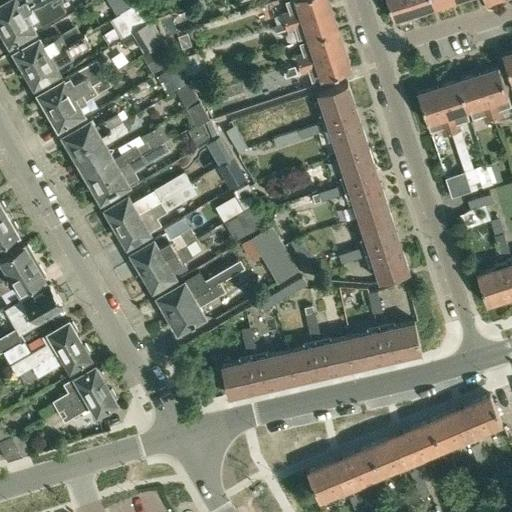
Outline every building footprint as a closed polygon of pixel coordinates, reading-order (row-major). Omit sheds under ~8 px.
[(10,43),(36,27),(66,10),(61,1),(63,0),(42,0),(0,25),(0,26),(3,32),(1,33),(6,41),(8,40),(10,43)] [(0,25),(42,0),(3,0),(1,2),(0,1),(0,25)] [(108,0),(117,15),(138,2),(136,0),(108,0)] [(121,37),(132,30),(152,19),(141,0),(138,2),(117,15),(110,19),(121,37)] [(162,11),(158,0),(145,0),(150,14),(162,11)] [(329,0),(289,0),(286,1),(289,11),(282,13),(284,21),(331,5),(329,0)] [(387,0),(394,18),(413,12),(409,0),(387,0)] [(432,6),(430,0),(409,0),(413,12),(432,6)] [(276,34),(287,30),(288,31),(295,29),(298,38),(338,25),(331,5),(284,21),(273,25),(276,34)] [(155,16),(162,35),(177,31),(171,11),(155,16)] [(163,40),(152,19),(132,30),(144,52),(163,40)] [(345,47),(339,28),(299,41),(303,53),(296,55),(298,62),(345,47)] [(66,43),(24,67),(27,73),(26,74),(30,83),(32,82),(34,85),(62,69),(58,63),(90,43),(83,32),(66,43)] [(188,32),(178,35),(182,48),(192,45),(188,32)] [(20,61),(24,67),(66,43),(61,34),(52,39),(50,36),(44,40),(41,34),(24,44),(14,50),(15,52),(13,53),(18,62),(20,61)] [(352,68),(345,47),(298,62),(301,73),(309,70),(312,81),(352,68)] [(511,50),(503,54),(511,83),(511,82),(511,50)] [(197,52),(180,57),(186,75),(203,70),(197,52)] [(188,82),(177,62),(156,73),(167,94),(176,89),(188,82)] [(295,66),(283,70),(286,77),(297,73),(295,66)] [(503,116),(501,108),(511,105),(508,96),(499,66),(479,73),(494,119),(503,116)] [(479,73),(461,78),(473,117),(483,114),(485,122),(494,119),(479,73)] [(45,103),(48,109),(91,84),(85,74),(71,82),(66,75),(49,85),(38,91),(40,94),(38,95),(43,104),(45,103)] [(87,109),(91,107),(86,99),(111,84),(106,75),(96,81),(91,84),(48,109),(52,115),(50,116),(55,125),(57,124),(58,126),(66,122),(87,110),(87,109)] [(205,76),(193,80),(197,94),(201,93),(201,94),(210,91),(205,76)] [(469,118),(466,110),(457,80),(439,85),(454,133),(461,130),(459,122),(469,118)] [(186,108),(187,107),(200,100),(189,82),(188,82),(176,89),(186,108)] [(319,92),(339,153),(368,144),(348,82),(319,92)] [(444,136),(454,133),(439,85),(418,92),(430,131),(441,128),(444,136)] [(196,125),(203,121),(210,118),(200,100),(187,107),(196,125)] [(65,142),(70,151),(121,121),(116,113),(96,125),(92,116),(73,127),(62,133),(67,140),(65,142)] [(219,134),(213,117),(212,117),(211,117),(210,118),(203,121),(210,139),(219,134)] [(126,130),(121,121),(70,151),(75,159),(77,158),(83,168),(90,164),(96,160),(94,157),(110,148),(106,141),(126,130)] [(318,121),(274,136),(276,144),(320,129),(318,121)] [(85,176),(89,184),(165,140),(170,136),(162,122),(112,151),(110,148),(94,157),(96,160),(90,164),(83,168),(87,175),(85,176)] [(235,124),(227,129),(239,151),(247,145),(235,124)] [(170,148),(165,140),(89,184),(95,193),(97,192),(101,199),(131,182),(139,177),(134,169),(170,148)] [(339,153),(360,217),(389,207),(368,144),(339,153)] [(220,164),(223,162),(233,156),(227,145),(213,153),(220,164)] [(486,163),(492,181),(502,178),(496,160),(486,163)] [(112,218),(116,226),(190,181),(184,170),(156,186),(133,200),(128,192),(105,206),(107,209),(104,211),(109,219),(112,218)] [(470,189),(468,181),(465,172),(446,178),(452,197),(471,191),(470,189)] [(468,181),(470,189),(482,185),(479,177),(468,181)] [(190,181),(116,226),(120,231),(117,233),(122,242),(125,240),(127,243),(147,231),(147,230),(158,223),(155,217),(196,192),(190,181)] [(233,190),(244,209),(259,200),(248,182),(233,190)] [(338,182),(317,189),(320,198),(341,191),(338,182)] [(320,198),(317,189),(311,191),(314,200),(320,198)] [(491,193),(468,201),(470,209),(494,202),(491,193)] [(234,194),(216,205),(223,219),(242,208),(234,194)] [(259,200),(244,209),(237,214),(248,233),(270,220),(259,200)] [(410,271),(389,207),(360,217),(381,281),(410,271)] [(7,214),(0,218),(0,243),(8,238),(18,232),(17,230),(18,227),(15,221),(11,220),(7,214)] [(253,236),(263,252),(279,281),(301,268),(274,223),(253,236)] [(139,270),(184,244),(197,236),(191,225),(177,233),(157,245),(152,238),(131,250),(133,253),(130,255),(139,270)] [(504,232),(494,234),(500,255),(510,252),(504,232)] [(290,240),(303,261),(312,256),(299,235),(290,240)] [(0,279),(35,259),(31,254),(33,253),(27,243),(25,244),(24,242),(14,248),(0,256),(0,259),(3,265),(0,266),(0,279)] [(153,287),(163,281),(174,275),(187,267),(183,259),(191,255),(184,244),(139,270),(148,286),(151,284),(153,287)] [(359,246),(339,253),(341,261),(361,254),(359,246)] [(185,278),(167,288),(157,294),(159,298),(155,300),(163,314),(220,281),(245,267),(239,258),(190,287),(185,278)] [(38,265),(35,259),(0,279),(0,292),(15,284),(19,292),(44,277),(43,275),(45,274),(40,264),(38,265)] [(511,262),(478,273),(487,303),(511,294),(511,262)] [(260,300),(265,309),(308,284),(303,275),(260,300)] [(178,330),(188,324),(206,314),(201,305),(225,290),(220,281),(163,314),(172,329),(176,327),(178,330)] [(48,284),(23,298),(30,310),(27,311),(34,323),(51,313),(62,307),(61,304),(62,302),(57,293),(54,294),(49,285),(52,284),(51,283),(49,284),(48,284)] [(378,290),(368,292),(373,312),(382,310),(378,290)] [(313,304),(304,306),(310,333),(319,331),(313,304)] [(31,351),(25,339),(21,341),(20,340),(3,350),(16,373),(19,371),(28,365),(32,363),(79,336),(76,330),(77,329),(73,321),(71,322),(69,318),(48,330),(41,334),(46,342),(31,351)] [(423,351),(416,320),(350,335),(358,366),(423,351)] [(242,327),(246,348),(255,346),(251,325),(242,327)] [(0,351),(3,350),(20,340),(21,341),(25,339),(18,327),(0,337),(0,351)] [(294,380),(358,366),(350,335),(286,350),(294,380)] [(64,358),(69,366),(70,367),(90,356),(88,352),(90,351),(85,342),(83,343),(79,336),(32,363),(38,373),(64,358)] [(223,364),(230,394),(294,380),(286,350),(223,364)] [(95,363),(85,370),(64,383),(69,392),(54,401),(59,410),(106,382),(102,375),(104,374),(99,366),(97,367),(95,363)] [(34,375),(28,365),(19,371),(24,381),(34,375)] [(110,388),(106,382),(59,410),(64,419),(89,405),(95,413),(117,400),(115,397),(117,396),(112,387),(110,388)] [(503,422),(490,393),(430,419),(442,448),(503,422)] [(45,419),(56,412),(50,402),(39,408),(45,419)] [(0,440),(9,435),(0,418),(0,440)] [(381,474),(442,448),(430,419),(369,444),(381,474)] [(0,440),(0,446),(7,460),(22,456),(11,435),(9,435),(0,440)] [(472,445),(476,455),(480,465),(488,461),(480,441),(472,445)] [(320,499),(381,474),(369,444),(308,470),(320,499)] [(411,470),(415,480),(419,490),(428,486),(420,467),(411,470)] [(356,511),(365,511),(368,511),(360,492),(350,496),(356,511)]
